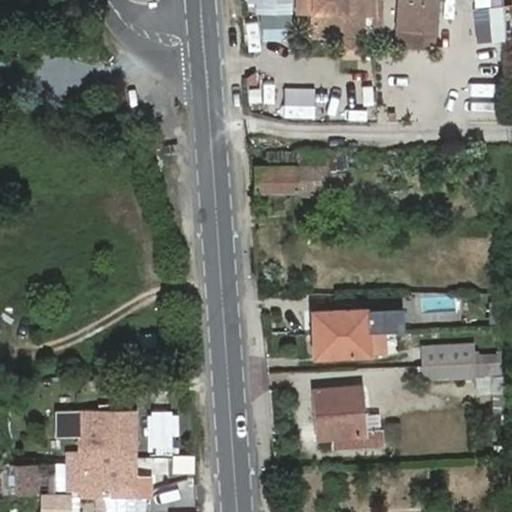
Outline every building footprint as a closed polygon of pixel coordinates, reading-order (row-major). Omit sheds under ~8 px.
[(244,0),(245,11),(287,12),(287,0),(244,0)] [(344,0),(315,0),(315,18),(345,17),(344,0)] [(440,7),(398,4),(396,32),(425,34),(425,38),(437,39),(440,7)] [(474,39),(496,39),(496,21),(474,21),(474,39)] [(425,34),(396,32),(395,53),(424,55),(425,38),(425,34)] [(252,109),(272,113),(276,86),(257,83),(252,109)] [(335,117),(364,116),(364,103),(335,103),(335,117)] [(475,103),(475,116),(501,116),(501,103),(475,103)] [(255,159),(255,194),(295,195),(298,195),(298,192),(344,192),(343,152),(295,152),(295,168),(280,168),(280,159),(255,159)] [(318,335),(384,333),(383,311),(317,313),(318,335)] [(385,355),(384,333),(318,335),(319,358),(385,355)] [(448,365),(496,363),(496,354),(478,355),(471,343),(421,345),(422,366),(448,365)] [(422,366),(416,366),(416,386),(477,384),(477,383),(506,381),(506,363),(496,363),(448,365),(422,366)] [(506,381),(477,383),(477,384),(477,399),(506,398),(506,381)] [(315,392),(316,428),(325,428),(325,439),(331,439),(332,448),(379,446),(378,434),(363,433),(361,391),(315,392)] [(146,448),(174,448),(175,409),(147,408),(146,448)] [(132,411),(79,412),(80,453),(69,453),(69,493),(80,493),(80,500),(134,500),(132,411)] [(325,428),(316,428),(316,439),(325,439),(325,428)] [(39,465),(18,465),(18,494),(40,494),(39,465)] [(42,502),(41,511),(72,511),(73,502),(42,502)]
